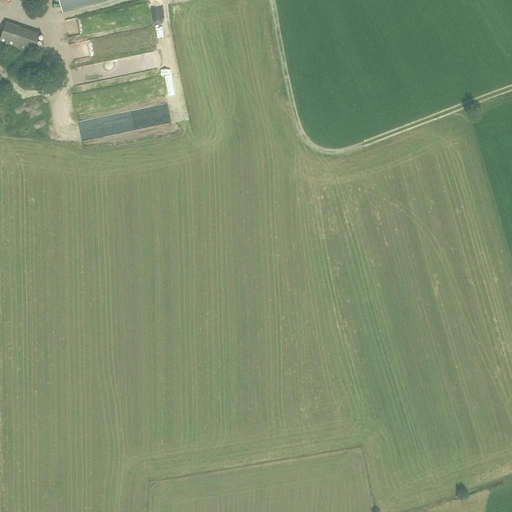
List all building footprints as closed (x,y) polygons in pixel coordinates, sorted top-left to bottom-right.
[(59,0),(63,11),(97,0),(59,0)] [(75,37),(103,31),(103,30),(133,25),(131,14),(72,24),(75,37)] [(42,62),(8,25),(0,32),(0,63),(18,84),(42,62)] [(115,91),(96,94),(98,105),(117,102),(115,91)] [(71,124),(65,127),(71,138),(77,135),(71,124)]
